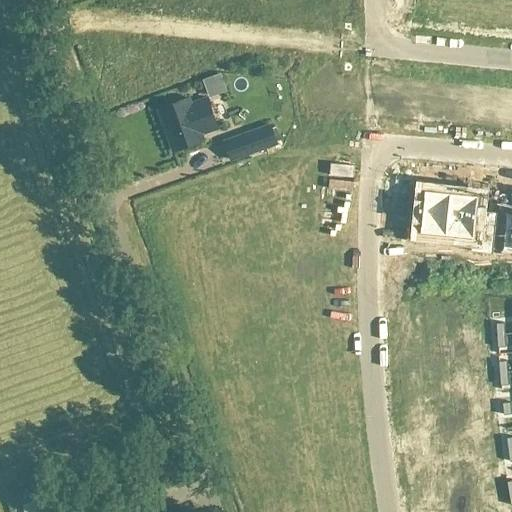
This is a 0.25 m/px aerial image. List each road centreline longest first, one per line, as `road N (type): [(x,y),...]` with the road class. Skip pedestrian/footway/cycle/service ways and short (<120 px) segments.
road 1 (unclassified): [(32,0),(213,511)]
road 2 (residential): [(511,161),(395,146),(368,167),(370,397),(386,511)]
road 3 (residential): [(511,62),(389,48),(375,32),(373,0)]
